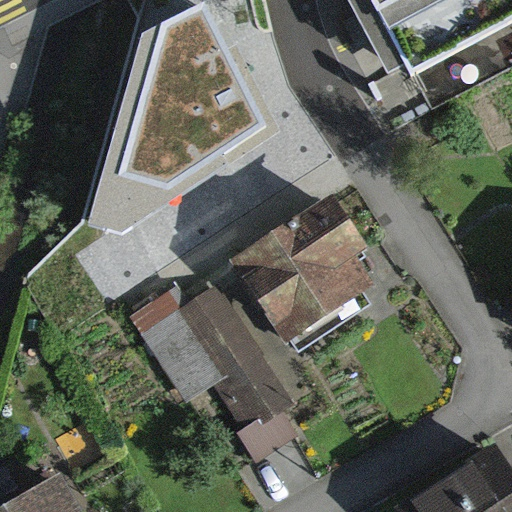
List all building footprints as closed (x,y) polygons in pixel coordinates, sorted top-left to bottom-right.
[(147,0),(117,21),(122,29),(58,243),(43,251),(80,318),(137,286),(143,257),(230,199),(197,151),(279,95),(215,0),(147,0)] [(511,0),(374,0),(412,72),(511,19),(511,0)] [(332,203),(243,257),(296,344),(367,301),(350,273),(368,262),(332,203)] [(413,511),(511,511),(511,486),(492,454),(410,505),(413,511)] [(77,511),(63,485),(11,511),(77,511)]
